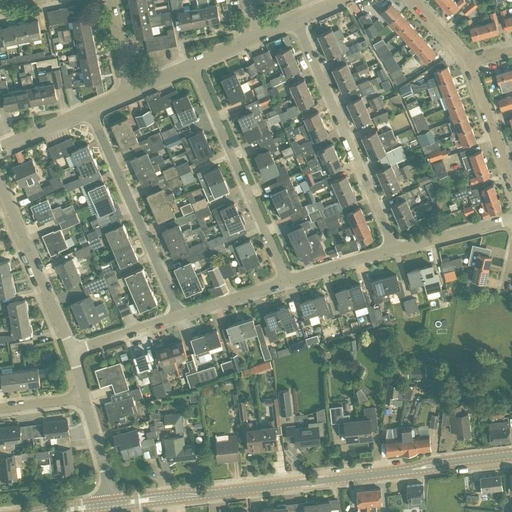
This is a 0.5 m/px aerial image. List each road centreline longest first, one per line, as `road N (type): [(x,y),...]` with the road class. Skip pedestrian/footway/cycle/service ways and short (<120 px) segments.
road 1 (unclassified): [(112,505),(511,454)]
road 2 (residential): [(393,248),(296,19)]
road 3 (residential): [(285,281),(191,63)]
road 4 (residential): [(179,315),(90,109)]
road 5 (residential): [(71,351),(0,183)]
road 6 (residential): [(511,182),(469,61)]
road 7 (residential): [(393,248),(511,218)]
